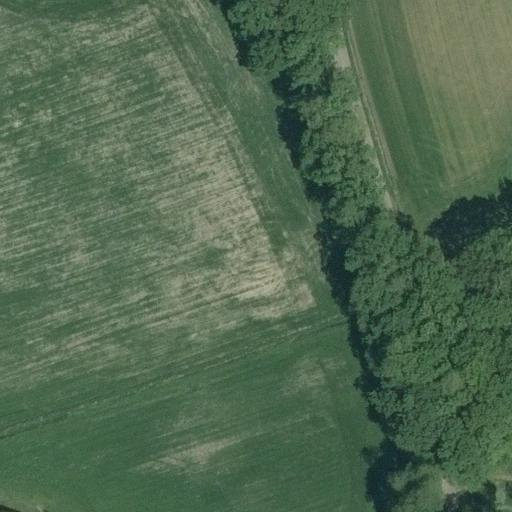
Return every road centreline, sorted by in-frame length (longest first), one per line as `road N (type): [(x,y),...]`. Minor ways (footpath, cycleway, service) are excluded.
road 1 (unclassified): [(452,454),(327,0)]
road 2 (unclassified): [(452,454),(485,376),(511,338)]
